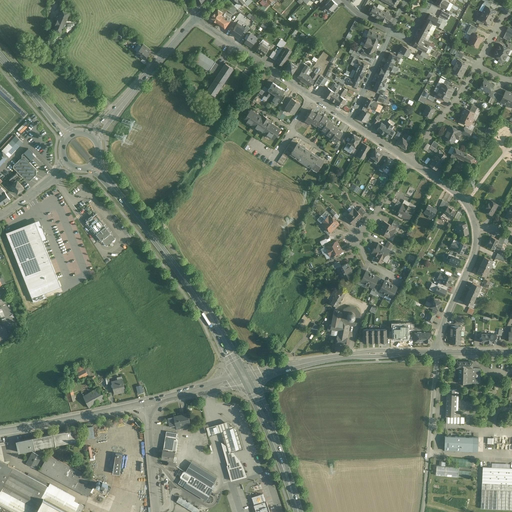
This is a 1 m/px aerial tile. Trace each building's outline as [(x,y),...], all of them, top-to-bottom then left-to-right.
[(232,3),(228,0),(226,0),(223,4),(228,8),(232,3)] [(332,0),(330,0),(326,5),(329,8),(327,10),(329,13),(332,10),(337,5),(337,4),(332,0)] [(437,0),(435,4),(445,9),(446,9),(449,2),(445,0),(437,0)] [(240,11),(232,3),(228,8),(235,13),(234,15),(237,17),(240,11)] [(377,7),(374,5),(370,13),(388,23),(392,15),(389,13),(390,12),(387,11),(386,12),(383,10),(377,7)] [(496,11),(486,6),(482,12),(493,18),(496,11)] [(70,13),(62,9),(53,29),(61,32),(70,13)] [(218,9),(211,16),(211,18),(217,22),(222,16),(221,15),(219,13),(220,11),(218,9)] [(493,18),(482,12),(479,18),(484,21),(490,24),(493,18)] [(440,19),(430,14),(426,21),(432,24),(434,21),(438,23),(440,19)] [(225,18),(222,16),(217,22),(225,28),(230,21),(228,20),(229,18),(226,16),(225,18)] [(426,21),(422,30),(427,33),(432,24),(426,21)] [(245,27),(238,22),(231,32),(238,38),(243,31),(245,28),(245,27)] [(471,25),(466,33),(473,36),(474,33),(477,28),(471,25)] [(382,35),(369,29),(368,31),(365,30),(363,35),(368,37),(378,42),(382,35)] [(427,33),(422,30),(417,39),(423,42),(424,39),(427,33)] [(503,38),(509,41),(511,34),(506,32),(503,38)] [(258,38),(251,33),(249,36),(247,35),(245,38),(246,40),(245,42),(251,47),(258,38)] [(474,33),(473,36),(469,43),(477,47),(481,39),(482,39),(483,37),(474,33)] [(378,42),(368,37),(365,43),(364,46),(366,47),(374,51),(378,42)] [(423,42),(417,39),(413,45),(423,50),(425,46),(421,44),(423,42)] [(269,48),(261,42),(256,50),(265,55),(267,52),(266,51),(269,48)] [(151,50),(144,44),(142,46),(139,44),(138,44),(134,49),(134,51),(137,52),(136,53),(144,59),(150,52),(149,52),(151,50)] [(510,49),(500,44),(497,49),(507,55),(510,49)] [(411,50),(402,45),(399,51),(408,56),(411,50)] [(365,50),(363,49),(361,53),(371,58),(374,51),(366,47),(365,50)] [(286,48),(282,54),(287,57),(291,52),(286,48)] [(507,55),(497,49),(494,55),(499,58),(504,60),(507,55)] [(357,52),(353,50),(351,55),(354,56),(358,58),(360,54),(357,52)] [(423,50),(420,55),(426,58),(428,55),(429,53),(423,50)] [(464,54),(458,50),(455,56),(461,59),(464,54)] [(226,63),(223,68),(215,63),(216,62),(215,62),(200,52),(199,51),(193,61),(194,61),(209,71),(210,72),(210,71),(217,76),(207,90),(215,96),(233,69),(226,63)] [(279,54),(274,51),(270,56),(275,60),(278,56),(279,54)] [(401,58),(391,53),(387,60),(394,63),(396,60),(399,62),(401,58)] [(277,62),(282,66),(288,58),(287,57),(282,54),(280,57),(277,62)] [(368,64),(358,59),(355,64),(358,65),(357,68),(358,68),(365,71),(368,64)] [(468,65),(458,59),(454,65),(465,71),(468,65)] [(394,63),(387,60),(384,68),(389,70),(389,71),(391,71),(393,66),(394,63)] [(297,67),(289,61),(287,65),(288,66),(285,70),(292,74),(297,67)] [(302,62),(296,71),(300,73),(306,65),(302,62)] [(300,73),(297,78),(303,82),(308,75),(306,73),(310,67),(306,65),(300,73)] [(465,71),(454,65),(451,72),(461,77),(465,71)] [(384,68),(382,67),(378,75),(380,75),(386,78),(387,75),(389,75),(389,74),(388,73),(389,71),(389,70),(384,68)] [(365,71),(358,68),(354,77),(360,80),(365,71)] [(314,72),(311,77),(308,75),(303,82),(310,86),(318,75),(314,72)] [(380,75),(376,83),(382,86),(384,86),(384,87),(387,88),(389,84),(385,83),(387,79),(386,78),(380,75)] [(449,86),(443,83),(446,78),(442,76),(438,82),(442,84),(440,89),(450,95),(454,89),(449,86)] [(360,80),(354,77),(353,80),(349,78),(347,83),(357,87),(360,80)] [(452,81),(446,78),(443,83),(449,86),(452,81)] [(488,82),(484,80),(480,88),(490,92),(490,93),(491,90),(493,85),(488,82)] [(279,86),(273,82),(268,90),(265,95),(268,97),(272,92),(274,94),(279,86)] [(386,91),(381,89),(382,86),(376,83),(373,90),(380,93),(384,95),(386,91)] [(285,90),(279,86),(274,94),(276,95),(273,100),(272,102),(276,105),(278,103),(277,102),(280,98),(285,90)] [(331,90),(328,88),(323,95),(329,99),(336,88),(334,86),(331,90)] [(450,95),(440,89),(436,87),(434,91),(438,93),(436,96),(447,101),(450,95)] [(336,88),(329,99),(336,103),(340,95),(337,93),(339,89),(336,88)] [(340,95),(336,103),(342,107),(346,100),(343,98),(347,91),(344,89),(340,95)] [(511,94),(505,91),(503,96),(500,101),(506,104),(511,94)] [(503,96),(498,93),(495,99),(500,101),(503,96)] [(422,95),(421,95),(418,100),(424,103),(427,98),(426,97),(422,95)] [(292,98),(285,108),(293,113),(295,109),(296,110),(298,107),(296,106),(298,102),(292,98)] [(378,103),(367,98),(364,105),(369,107),(370,108),(373,109),(379,112),(382,108),(381,107),(380,106),(380,105),(377,104),(378,103)] [(435,109),(427,105),(423,114),(430,118),(435,109)] [(470,110),(465,108),(461,114),(462,115),(459,121),(469,126),(470,123),(474,125),(476,121),(472,119),(475,113),(470,110)] [(259,115),(251,109),(244,119),(252,125),(259,115)] [(311,110),(305,120),(311,123),(312,122),(317,114),(311,110)] [(367,112),(363,110),(358,118),(365,122),(367,123),(370,119),(369,119),(369,118),(368,118),(370,115),(367,112)] [(317,114),(312,122),(317,125),(318,124),(323,116),(317,113),(317,114)] [(263,115),(262,117),(259,115),(252,125),(265,133),(272,123),(269,121),(270,119),(263,115)] [(324,115),(323,116),(318,124),(323,127),(323,128),(328,120),(329,119),(324,115)] [(328,120),(323,128),(323,127),(322,129),(327,132),(328,132),(333,125),(334,124),(328,120)] [(27,121),(18,129),(21,133),(30,124),(27,121)] [(385,125),(382,123),(377,130),(384,134),(390,123),(388,122),(387,122),(385,125)] [(280,129),(272,123),(265,133),(273,139),(280,129)] [(392,124),(390,123),(384,134),(390,138),(390,137),(392,138),(395,132),(394,132),(394,131),(391,129),(393,125),(392,124)] [(333,125),(328,132),(327,132),(327,134),(332,137),(337,129),(338,128),(333,125)] [(461,132),(450,126),(444,139),(453,143),(456,138),(457,139),(461,132)] [(472,131),(465,127),(462,133),(469,136),(472,131)] [(337,129),(332,137),(331,138),(337,142),(343,133),(337,129)] [(360,139),(353,134),(353,135),(350,139),(348,142),(353,145),(352,146),(354,147),(360,139)] [(16,135),(2,150),(3,151),(9,156),(8,157),(9,157),(23,142),(16,135)] [(405,139),(402,137),(398,144),(405,149),(410,142),(405,139)] [(361,142),(356,152),(359,153),(364,144),(361,142)] [(319,157),(297,143),(290,154),(311,168),(312,167),(319,157)] [(359,153),(357,155),(363,159),(370,147),(364,144),(359,153)] [(22,154),(22,158),(15,166),(14,168),(17,171),(16,173),(17,174),(20,179),(23,177),(25,179),(29,179),(35,174),(35,169),(29,163),(36,156),(28,148),(22,154)] [(474,157),(455,148),(453,152),(452,153),(456,155),(458,156),(457,158),(468,164),(469,161),(471,163),(474,157)] [(383,154),(375,149),(371,156),(375,159),(375,160),(377,162),(383,154)] [(0,153),(0,161),(2,164),(8,157),(9,156),(3,151),(0,153)] [(436,154),(428,164),(433,167),(440,158),(436,154)] [(319,157),(312,167),(317,171),(320,167),(323,162),(324,160),(319,157)] [(387,157),(382,164),(383,164),(386,166),(389,169),(393,163),(394,161),(387,157)] [(440,158),(433,167),(436,170),(441,164),(442,165),(445,162),(444,162),(443,163),(442,162),(444,160),(440,158)] [(24,188),(18,180),(20,179),(17,174),(16,173),(15,172),(15,173),(10,177),(13,181),(12,182),(13,184),(11,185),(17,193),(24,188)] [(353,184),(350,187),(358,192),(360,189),(353,184)] [(5,192),(1,188),(0,188),(0,202),(2,205),(8,201),(10,200),(10,199),(10,198),(14,196),(10,193),(7,195),(5,192)] [(504,202),(500,199),(497,204),(498,204),(496,207),(500,209),(504,202)] [(497,204),(491,201),(490,204),(488,203),(487,204),(486,206),(486,207),(484,211),(492,215),(492,214),(496,207),(498,204),(497,204)] [(398,212),(397,214),(402,217),(408,206),(404,204),(404,205),(402,204),(401,206),(399,209),(398,212)] [(431,206),(428,204),(426,208),(426,209),(424,212),(433,216),(437,209),(431,206)] [(408,206),(402,217),(408,220),(414,210),(411,208),(411,207),(408,206)] [(448,206),(447,206),(446,208),(443,213),(444,214),(449,217),(451,218),(456,212),(453,210),(450,208),(448,206)] [(357,211),(354,208),(353,210),(352,209),(349,212),(359,221),(363,217),(361,216),(357,211)] [(349,212),(346,215),(347,215),(346,217),(354,225),(359,221),(349,212)] [(95,214),(94,213),(93,214),(88,218),(88,217),(86,219),(86,221),(87,222),(86,222),(86,224),(91,230),(92,229),(106,246),(114,239),(114,238),(112,234),(111,234),(110,233),(110,232),(111,232),(110,231),(110,230),(109,230),(108,230),(103,224),(104,224),(97,215),(96,216),(95,215),(95,214)] [(339,223),(330,215),(329,217),(328,216),(325,219),(335,228),(339,223)] [(335,228),(325,219),(322,222),(323,222),(322,224),(326,228),(331,232),(335,228)] [(42,241),(47,239),(40,220),(6,233),(34,303),(47,298),(44,293),(61,286),(42,241)] [(391,225),(384,221),(381,226),(393,233),(396,228),(396,227),(391,225)] [(466,223),(458,224),(459,226),(457,227),(458,231),(459,231),(460,234),(463,234),(464,237),(469,236),(466,223)] [(393,233),(381,226),(378,232),(389,237),(389,235),(391,236),(393,233)] [(499,240),(492,237),(488,246),(495,249),(495,247),(500,249),(504,241),(499,239),(499,240)] [(329,244),(326,246),(323,247),(321,249),(323,254),(328,252),(339,246),(337,241),(329,244)] [(457,243),(453,241),(451,246),(450,248),(453,249),(454,247),(456,248),(459,244),(457,243)] [(467,245),(458,241),(457,243),(459,244),(456,248),(455,250),(463,254),(467,245)] [(385,246),(378,243),(375,248),(386,254),(387,255),(390,249),(385,246)] [(339,246),(328,252),(330,257),(334,255),(342,251),(339,246)] [(386,254),(375,248),(374,247),(371,253),(377,256),(375,260),(381,263),(383,259),(386,254)] [(455,257),(449,254),(447,258),(450,260),(448,260),(448,261),(449,262),(449,263),(457,267),(460,260),(460,259),(455,257)] [(493,260),(484,257),(481,265),(489,268),(493,260)] [(347,262),(337,268),(340,274),(351,269),(347,262)] [(489,268),(481,265),(478,272),(486,276),(489,268)] [(351,269),(340,274),(343,280),(354,275),(351,269)] [(372,274),(366,271),(360,281),(367,285),(372,274)] [(452,277),(445,274),(444,275),(440,273),(438,278),(442,280),(441,282),(448,285),(452,277)] [(378,277),(372,274),(367,285),(373,288),(375,283),(378,277)] [(381,287),(379,291),(385,294),(391,284),(385,280),(381,287)] [(375,283),(373,288),(370,293),(373,295),(375,292),(378,285),(375,283)] [(481,287),(472,283),(468,292),(476,295),(477,296),(481,287)] [(397,287),(391,284),(385,294),(391,298),(394,293),(397,287)] [(446,288),(440,285),(437,291),(443,294),(446,288)] [(346,293),(338,289),(336,292),(343,297),(346,293)] [(343,297),(336,292),(330,302),(337,307),(343,297)] [(476,295),(468,292),(463,303),(471,306),(473,307),(475,304),(473,303),(476,295)] [(441,301),(434,298),(432,303),(428,302),(427,305),(438,310),(441,301)] [(338,330),(348,332),(350,325),(356,324),(360,319),(359,311),(357,308),(350,306),(344,308),(337,307),(336,310),(334,309),(330,329),(338,330)] [(426,321),(432,324),(436,315),(430,312),(426,321)] [(319,327),(314,324),(310,330),(315,334),(319,327)] [(411,325),(398,326),(399,333),(399,342),(407,341),(407,336),(407,333),(411,332),(411,325)] [(461,326),(451,326),(450,344),(460,344),(461,331),(461,326)] [(348,332),(338,330),(335,344),(346,347),(348,332)] [(431,340),(431,330),(414,331),(414,335),(414,341),(430,341),(431,340)] [(472,362),(456,361),(456,367),(459,367),(459,383),(472,383),(480,383),(480,368),(474,368),(474,369),(472,369),(472,362)] [(85,368),(83,364),(75,368),(81,378),(88,374),(85,368)] [(95,375),(89,365),(85,368),(88,374),(90,378),(95,375)] [(95,375),(90,378),(92,381),(94,385),(95,386),(99,383),(95,375)] [(118,379),(112,381),(115,393),(125,390),(122,378),(118,379)] [(72,387),(65,389),(69,401),(75,399),(72,387)] [(100,387),(92,391),(91,390),(90,390),(91,391),(83,395),(89,407),(106,398),(100,387)] [(456,390),(447,389),(446,416),(460,416),(460,411),(456,410),(456,390)] [(188,413),(173,416),(174,417),(168,418),(170,427),(176,426),(177,429),(181,428),(180,424),(185,423),(185,424),(190,423),(188,413)] [(229,418),(207,424),(210,433),(224,429),(228,444),(227,443),(222,440),(232,478),(248,474),(245,466),(239,456),(234,449),(244,447),(239,427),(229,418)] [(75,430),(54,434),(56,445),(77,441),(75,430)] [(54,434),(33,438),(35,449),(56,445),(54,434)] [(177,437),(166,435),(164,445),(177,447),(178,437),(177,437)] [(478,437),(445,436),(444,450),(478,452),(478,437)] [(33,438),(17,442),(19,452),(35,449),(33,438)] [(177,447),(164,445),(163,450),(161,458),(168,459),(167,465),(176,466),(176,462),(173,461),(174,460),(176,460),(176,457),(174,457),(175,452),(176,452),(177,447)] [(42,457),(33,452),(26,463),(35,468),(42,457)] [(122,454),(116,453),(113,473),(119,474),(122,454)] [(66,465),(48,455),(40,470),(58,480),(66,465)] [(475,458),(446,456),(445,465),(474,468),(475,458)] [(8,465),(0,460),(0,490),(13,467),(8,464),(8,465)] [(217,477),(192,461),(185,472),(191,475),(211,487),(217,477)] [(81,472),(66,465),(58,480),(72,488),(81,472)] [(459,467),(455,467),(436,465),(435,475),(458,477),(459,467)] [(13,467),(0,490),(0,503),(16,511),(36,511),(43,499),(68,511),(74,511),(76,509),(81,511),(84,506),(74,501),(75,499),(75,497),(50,484),(48,487),(13,467)] [(511,468),(483,467),(481,508),(511,509),(511,468)] [(96,481),(81,472),(72,488),(88,497),(96,481)] [(211,487),(191,475),(185,472),(181,478),(187,482),(184,487),(207,501),(214,489),(211,487)] [(187,482),(181,478),(178,483),(184,487),(187,482)] [(473,481),(435,478),(435,487),(473,490),(473,481)] [(108,485),(102,483),(100,488),(105,491),(108,485)] [(473,492),(442,489),(441,498),(472,501),(473,492)] [(262,493),(252,497),(254,504),(254,505),(256,511),(269,511),(266,501),(265,501),(262,493)] [(180,496),(177,501),(195,511),(197,511),(200,507),(180,496)] [(74,511),(68,511),(43,499),(36,511),(81,511),(76,509),(74,511)] [(16,511),(0,503),(0,511),(16,511)]
